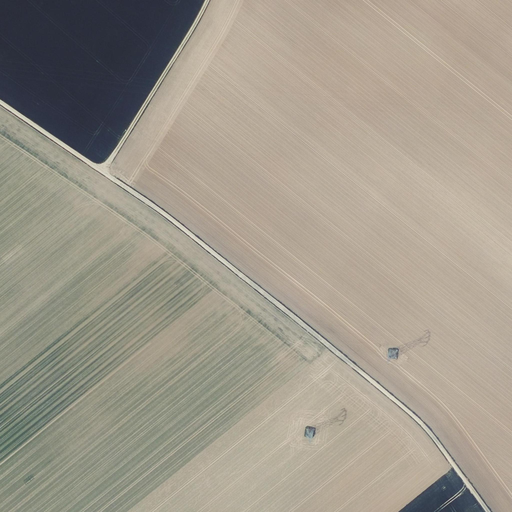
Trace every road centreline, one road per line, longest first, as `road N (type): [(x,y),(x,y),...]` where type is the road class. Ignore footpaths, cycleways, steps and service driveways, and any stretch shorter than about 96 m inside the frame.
road 1 (unclassified): [(0,102),(159,210),(405,408),(487,511)]
road 2 (track): [(102,172),(207,0)]
